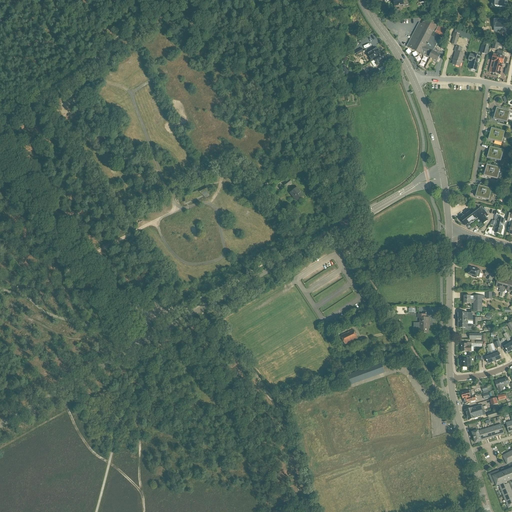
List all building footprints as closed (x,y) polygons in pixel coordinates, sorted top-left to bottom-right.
[(425,55),(429,57),(438,40),(439,40),(443,42),(449,30),(440,25),(438,28),(424,20),(422,25),(419,24),(407,47),(425,56),(425,55)] [(494,29),(500,29),(500,30),(504,30),(504,29),(507,29),(507,20),(494,20),(494,29)] [(495,39),(492,49),(497,50),(498,46),(504,48),(504,49),(509,50),(511,43),(495,39)] [(433,51),(439,40),(438,40),(429,57),(431,58),(430,58),(434,60),(436,61),(437,62),(440,56),(434,53),(434,51),(433,51)] [(480,53),(482,53),(487,55),(490,42),(484,41),(483,45),(482,45),(480,53)] [(460,67),(464,54),(461,53),(462,48),(456,46),(455,51),(456,52),(454,59),(453,65),(460,67)] [(376,55),(380,53),(377,48),(368,54),(371,59),(370,59),(371,62),(375,60),(378,58),(376,55)] [(387,60),(384,55),(385,55),(384,52),(383,53),(382,52),(380,53),(376,55),(378,58),(375,60),(376,62),(375,63),(377,66),(387,60)] [(500,75),(505,57),(505,54),(497,52),(497,55),(493,54),(489,72),(493,73),(493,75),(498,77),(498,75),(500,75)] [(469,61),(472,62),(470,70),(471,70),(471,71),(473,71),(476,71),(478,66),(479,66),(479,63),(480,57),(471,55),(469,61)] [(427,58),(423,59),(423,56),(419,57),(420,64),(423,64),(424,67),(429,66),(427,58)] [(495,113),(493,119),(507,123),(510,111),(497,108),(495,114),(495,113)] [(490,134),(488,139),(502,143),(505,131),(491,128),(490,134)] [(504,150),(490,146),(489,152),(488,152),(487,158),(501,161),(504,150)] [(487,164),(485,170),(484,176),(497,179),(500,168),(487,164)] [(477,191),(475,197),(489,200),(492,189),(478,185),(477,191)] [(198,190),(184,196),(185,204),(203,196),(205,198),(209,196),(210,187),(200,191),(198,190)] [(297,188),(290,193),(296,201),(303,196),(297,188)] [(477,206),(460,219),(465,225),(468,223),(469,225),(477,219),(476,217),(477,217),(481,222),(483,224),(487,221),(485,218),(488,216),(481,207),(479,208),(477,206)] [(349,210),(342,217),(344,220),(348,217),(351,215),(349,210)] [(497,224),(498,224),(497,225),(495,232),(501,234),(503,226),(502,226),(502,225),(503,225),(504,225),(506,221),(509,222),(511,214),(507,213),(506,220),(505,219),(505,220),(497,218),(496,223),(497,223),(497,224)] [(475,269),(470,268),(469,275),(472,276),(476,278),(477,277),(479,278),(481,271),(478,270),(479,270),(475,268),(475,269)] [(501,293),(505,279),(498,278),(496,287),(500,288),(500,289),(499,290),(499,292),(501,293)] [(505,279),(501,293),(503,293),(504,291),(503,290),(503,289),(508,291),(511,281),(505,279)] [(473,303),(473,312),(482,312),(482,299),(484,299),(484,296),(482,296),(474,296),(473,296),(473,303)] [(420,324),(414,324),(414,333),(420,333),(420,334),(424,334),(424,333),(428,333),(427,324),(429,324),(429,318),(425,318),(425,315),(418,315),(418,319),(420,319),(420,324)] [(468,321),(458,321),(458,328),(465,328),(465,330),(471,330),(471,325),(467,325),(468,321)] [(354,330),(341,335),(345,344),(358,339),(354,330)] [(462,344),(461,352),(471,352),(471,346),(471,344),(471,343),(467,343),(467,344),(462,344)] [(493,352),(491,353),(495,362),(501,359),(499,353),(496,354),(495,351),(493,352)] [(489,357),(486,358),(488,364),(495,362),(491,353),(490,353),(488,354),(489,357)] [(461,359),(461,367),(467,367),(471,367),(471,358),(467,358),(467,359),(461,359)] [(381,363),(345,376),(348,385),(358,382),(358,381),(384,371),(381,363)] [(510,384),(507,378),(500,381),(499,380),(495,382),(497,388),(498,388),(499,392),(503,390),(502,387),(510,384)] [(473,396),(471,390),(469,391),(468,391),(461,393),(462,396),(462,398),(463,398),(463,399),(473,396)] [(498,398),(491,400),(490,400),(491,406),(498,404),(497,401),(508,398),(506,394),(497,396),(498,398)] [(483,405),(481,406),(465,411),(467,416),(484,410),(483,405)] [(484,410),(467,416),(468,420),(486,415),(484,410)] [(487,413),(489,419),(498,416),(496,411),(487,413)] [(495,426),(498,435),(504,434),(501,424),(495,426)] [(495,426),(489,428),(492,437),(498,435),(495,426)] [(492,437),(489,428),(484,429),(487,439),(492,437)] [(478,431),(479,436),(481,441),(487,439),(484,429),(478,431)] [(511,459),(509,454),(508,453),(507,453),(505,454),(505,455),(505,456),(503,457),(503,456),(502,456),(507,465),(508,464),(509,466),(511,463),(511,459)] [(496,486),(498,485),(509,481),(511,480),(511,482),(511,463),(509,466),(509,468),(499,472),(498,470),(491,473),(490,474),(489,475),(489,476),(489,477),(491,481),(492,482),(492,483),(493,483),(494,483),(495,483),(496,486)] [(502,490),(511,486),(509,481),(498,485),(499,486),(499,488),(500,488),(501,488),(502,490)] [(511,486),(502,490),(501,491),(501,492),(502,494),(503,494),(504,496),(511,492),(511,486)] [(511,492),(504,496),(503,496),(504,497),(504,499),(505,500),(506,500),(507,502),(511,499),(511,492)]
